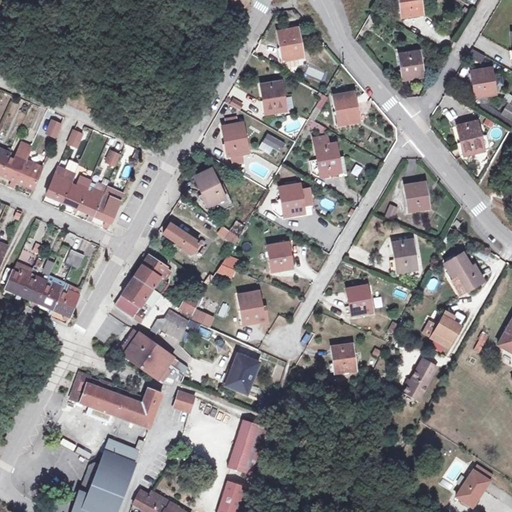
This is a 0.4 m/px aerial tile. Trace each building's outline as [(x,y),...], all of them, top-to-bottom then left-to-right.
[(418,0),(398,0),(402,18),(421,15),(418,0)] [(298,28),(277,32),(283,61),(301,58),(299,43),(301,43),(298,28)] [(420,51),(399,55),(403,80),(421,77),(420,70),(423,69),(420,51)] [(429,74),(434,77),(438,70),(434,67),(429,74)] [(492,68),(471,72),(475,97),(493,95),(490,78),(493,77),(492,68)] [(282,97),(284,96),(282,82),(260,85),(265,114),(284,112),(282,97)] [(354,107),(357,107),(355,92),(333,96),(338,126),(357,122),(355,112),(354,107)] [(503,114),(511,119),(511,106),(508,105),(503,114)] [(318,118),(322,111),(316,107),(309,119),(316,122),(318,118)] [(226,126),(222,127),(227,156),(246,153),(243,139),(245,138),(243,123),(238,124),(237,118),(225,120),(226,126)] [(326,128),(329,124),(318,118),(316,122),(320,124),(326,128)] [(326,128),(320,124),(316,122),(309,119),(306,125),(316,131),(322,134),(326,128)] [(60,124),(53,121),(48,133),(55,137),(60,124)] [(478,137),(481,136),(477,122),(456,127),(463,156),(482,151),(478,137)] [(281,153),(286,143),(267,133),(259,149),(269,155),(273,149),(281,153)] [(314,139),(318,160),(310,162),(312,173),(318,177),(339,174),(340,177),(346,176),(344,157),(339,158),(337,144),(329,145),(328,137),(314,139)] [(17,182),(25,164),(32,147),(22,143),(15,160),(9,157),(1,175),(13,180),(10,186),(14,188),(17,182)] [(69,166),(77,148),(68,145),(61,162),(69,166)] [(125,164),(121,178),(131,180),(139,149),(127,146),(122,163),(125,164)] [(9,157),(10,154),(0,149),(0,174),(1,175),(9,157)] [(120,155),(111,151),(106,163),(115,167),(120,155)] [(33,189),(42,167),(32,163),(31,167),(25,164),(17,182),(29,187),(33,189)] [(224,198),(219,186),(211,170),(195,177),(203,194),(208,206),(224,198)] [(71,184),(72,181),(62,176),(61,180),(54,177),(46,195),(59,200),(63,202),(71,184)] [(86,191),(88,187),(78,183),(77,187),(71,184),(63,202),(75,207),(79,209),(86,191)] [(95,216),(103,198),(107,187),(98,183),(95,190),(94,190),(93,193),(86,191),(79,209),(91,214),(88,219),(93,221),(95,216)] [(425,183),(404,186),(408,212),(426,209),(424,192),(426,192),(425,183)] [(231,200),(229,196),(223,184),(219,186),(224,198),(208,206),(203,194),(199,196),(205,207),(207,212),(231,200)] [(300,184),(279,188),(284,217),(302,214),(300,200),(303,199),(300,184)] [(108,228),(120,201),(110,197),(109,200),(103,198),(95,216),(106,221),(104,226),(108,228)] [(385,217),(393,220),(398,208),(391,205),(385,217)] [(239,239),(246,228),(237,220),(229,231),(239,239)] [(458,229),(462,224),(457,220),(453,225),(458,229)] [(170,224),(163,234),(192,253),(196,248),(199,250),(202,245),(170,224)] [(413,255),(415,255),(413,240),(392,243),(395,260),(397,273),(415,270),(413,255)] [(288,243),(267,246),(272,272),(290,269),(288,261),(291,261),(288,243)] [(35,265),(40,255),(32,251),(31,253),(23,249),(15,267),(21,269),(20,270),(21,270),(31,275),(35,265)] [(66,263),(72,266),(78,253),(71,250),(66,263)] [(40,268),(43,262),(47,253),(41,251),(40,255),(35,265),(40,268)] [(79,268),(84,256),(78,253),(72,266),(79,268)] [(474,265),(471,267),(463,253),(445,264),(453,278),(458,275),(467,291),(484,281),(474,265)] [(165,282),(172,272),(149,256),(135,277),(161,294),(168,284),(165,282)] [(227,267),(232,259),(228,256),(221,265),(227,267)] [(46,275),(49,277),(56,259),(50,257),(44,269),(42,271),(42,274),(46,275)] [(29,278),(31,275),(21,270),(19,274),(13,271),(5,289),(17,294),(21,296),(29,278)] [(209,282),(213,276),(210,274),(205,282),(208,285),(209,283),(209,282)] [(45,285),(49,277),(46,275),(44,280),(37,277),(35,281),(29,278),(21,296),(33,301),(37,303),(45,285)] [(460,296),(467,291),(458,275),(453,278),(451,280),(460,296)] [(49,277),(45,285),(51,288),(53,284),(63,288),(64,284),(49,277)] [(161,294),(135,277),(115,305),(140,322),(145,314),(139,310),(144,302),(152,307),(161,294)] [(428,279),(427,290),(436,291),(437,280),(428,279)] [(61,292),(63,288),(53,284),(51,288),(45,285),(37,303),(49,308),(48,312),(51,314),(53,310),(61,292)] [(64,284),(63,288),(61,292),(67,295),(69,291),(79,296),(81,291),(64,284)] [(371,303),(368,304),(366,295),(369,295),(367,286),(346,290),(351,315),(369,312),(369,311),(373,311),(371,303)] [(191,317),(204,292),(193,287),(188,296),(187,295),(180,309),(191,317)] [(68,321),(79,296),(69,291),(67,295),(61,292),(53,310),(65,315),(63,319),(68,321)] [(259,292),(238,296),(243,325),(262,322),(259,307),(262,307),(259,292)] [(196,309),(191,319),(210,328),(215,317),(196,309)] [(186,331),(189,322),(170,310),(165,318),(186,331)] [(448,347),(456,333),(448,328),(452,321),(454,317),(446,312),(431,338),(448,347)] [(181,342),(186,331),(165,318),(164,320),(168,323),(163,331),(181,342)] [(511,346),(511,319),(498,345),(508,351),(511,346)] [(163,331),(168,323),(164,320),(159,329),(160,329),(163,331)] [(460,326),(452,321),(448,328),(456,333),(460,326)] [(396,330),(399,325),(394,322),(389,331),(394,334),(396,330)] [(197,333),(209,337),(211,330),(199,327),(197,333)] [(179,361),(134,329),(118,352),(123,355),(122,356),(131,363),(132,362),(163,383),(168,376),(179,361)] [(474,351),(479,353),(488,336),(482,333),(479,339),(481,340),(474,351)] [(225,351),(224,344),(217,346),(218,352),(225,351)] [(351,354),(354,353),(352,344),(331,347),(334,363),(335,372),(335,373),(353,371),(351,354)] [(230,388),(247,395),(259,363),(237,354),(231,372),(236,373),(230,388)] [(419,401),(437,367),(422,360),(411,381),(409,385),(404,393),(419,401)] [(182,382),(188,367),(179,361),(168,376),(168,377),(182,382)] [(225,386),(230,388),(236,373),(231,372),(225,386)] [(148,389),(144,398),(80,374),(71,399),(91,406),(89,411),(104,416),(106,412),(149,428),(162,394),(148,389)] [(195,397),(179,392),(174,407),(190,413),(195,397)] [(271,418),(275,404),(268,401),(263,415),(271,418)] [(252,475),(267,427),(243,420),(228,465),(228,468),(252,475)] [(136,450),(127,447),(110,440),(100,465),(95,463),(91,466),(72,511),(115,511),(138,451),(136,450)] [(136,450),(141,451),(144,442),(139,440),(136,450)] [(489,481),(493,475),(477,464),(474,471),(489,481)] [(472,507),(489,481),(474,471),(457,496),(462,500),(472,507)] [(217,511),(239,511),(248,487),(228,481),(217,511)] [(178,511),(181,508),(175,504),(152,491),(150,495),(140,490),(133,504),(148,511),(178,511)]
